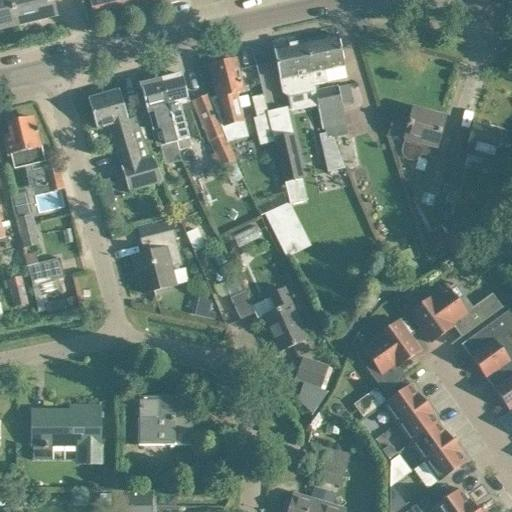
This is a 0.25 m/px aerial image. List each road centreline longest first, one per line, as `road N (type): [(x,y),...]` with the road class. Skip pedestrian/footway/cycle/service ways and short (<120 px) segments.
road 1 (tertiary): [(428,1),(342,3),(60,67)]
road 2 (unclassified): [(127,339),(60,67)]
road 3 (unclassified): [(252,511),(257,442),(235,371),(202,349),(127,339)]
road 4 (residential): [(511,471),(430,351)]
road 5 (residential): [(127,339),(0,362)]
